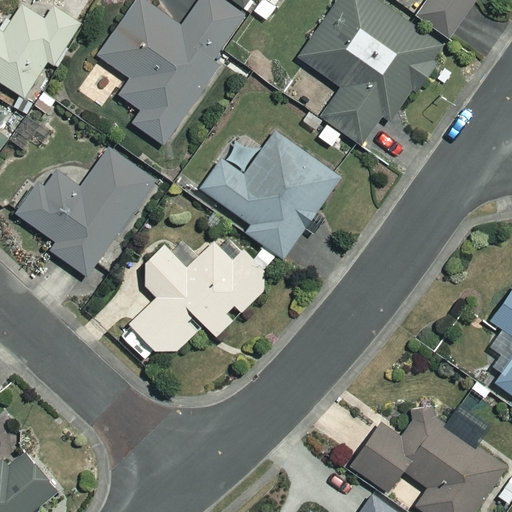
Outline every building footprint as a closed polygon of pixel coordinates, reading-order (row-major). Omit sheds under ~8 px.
[(86,26),(44,0),(30,0),(7,36),(0,31),(0,80),(31,100),(54,63),(60,67),(86,26)] [(248,18),(223,0),(205,0),(185,29),(144,0),(143,0),(103,57),(135,80),(124,96),(146,112),(136,125),(166,146),(222,67),(216,63),(248,18)] [(255,0),(237,0),(250,8),(255,0)] [(449,50),(377,0),(343,0),(303,59),(347,90),(326,119),(367,147),(389,116),(398,123),(449,50)] [(432,0),(421,17),(454,41),(482,0),(432,0)] [(10,118),(0,109),(0,154),(12,139),(0,129),(10,118)] [(345,180),(279,135),(264,157),(240,141),(205,191),(255,226),(250,233),(290,260),(345,180)] [(160,185),(114,151),(85,189),(56,167),(21,215),(60,245),(55,251),(91,278),(160,185)] [(237,263),(219,244),(192,270),(170,248),(151,267),(151,287),(162,299),(137,324),(174,361),(209,325),(222,338),(277,283),(248,253),(237,263)] [(511,300),(497,324),(507,331),(495,349),(511,360),(511,365),(499,386),(511,393),(511,300)] [(480,511),(510,468),(426,410),(406,439),(387,426),(357,468),(394,494),(409,473),(432,489),(420,508),(426,511),(480,511)] [(0,511),(44,511),(65,495),(32,454),(16,468),(0,466),(0,511)] [(398,511),(376,497),(365,511),(398,511)]
